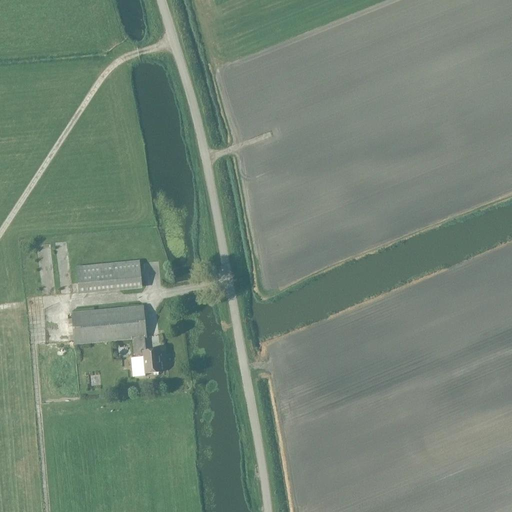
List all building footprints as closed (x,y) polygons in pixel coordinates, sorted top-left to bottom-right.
[(76,268),(78,294),(142,288),(139,262),(76,268)] [(132,339),(132,340),(145,338),(146,338),(143,307),(71,314),(74,345),(132,339)] [(146,352),(145,338),(132,340),(134,358),(131,359),(133,377),(145,376),(145,374),(160,373),(158,351),(146,352)] [(120,357),(128,357),(128,343),(114,343),(114,353),(120,353),(120,357)] [(86,374),(87,385),(99,384),(98,373),(86,374)]
